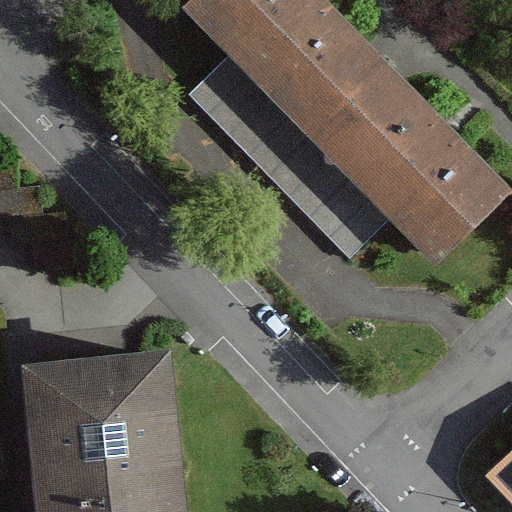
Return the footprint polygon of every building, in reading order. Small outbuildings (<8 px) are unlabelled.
[(386,66),(319,0),(195,0),(184,11),(313,138),(386,66)] [(385,219),(224,57),(186,95),(347,257),(385,219)] [(508,186),(386,66),(313,138),(435,259),(508,186)] [(0,214),(9,215),(9,242),(34,242),(35,270),(60,270),(94,269),(93,242),(65,242),(64,214),(39,215),(39,189),(20,189),(19,162),(0,162),(0,214)] [(181,511),(166,352),(20,366),(34,511),(181,511)] [(511,448),(485,476),(511,503),(511,448)]
